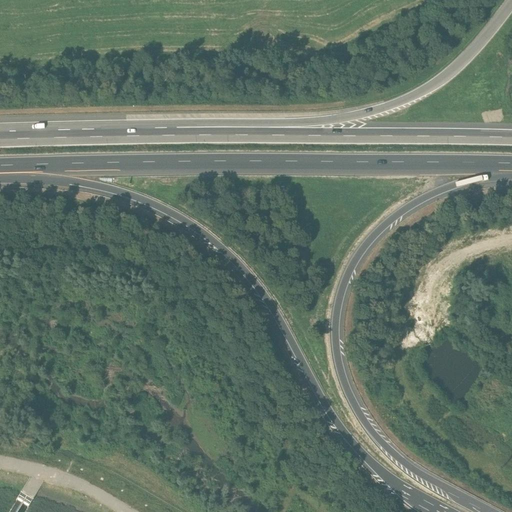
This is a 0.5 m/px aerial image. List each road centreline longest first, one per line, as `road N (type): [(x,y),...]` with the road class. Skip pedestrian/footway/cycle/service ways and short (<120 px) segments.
road 1 (motorway): [(0,176),(110,194),(153,208),(213,244),(268,302),(353,450),(443,511)]
road 2 (motorway): [(0,171),(511,165)]
road 3 (motorway): [(482,511),(409,468),(364,422),(342,376),(336,327),(353,268),(387,225),(438,195),(511,179)]
road 4 (motorway): [(511,2),(452,72),(416,96),(360,115),(226,139)]
road 5 (motorway): [(511,139),(226,139)]
road 6 (motorway): [(226,139),(0,144)]
